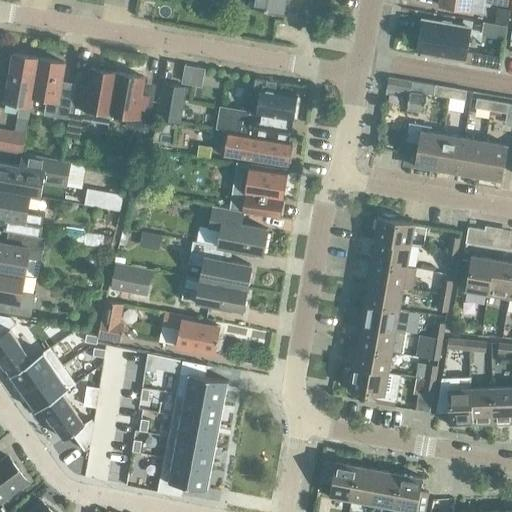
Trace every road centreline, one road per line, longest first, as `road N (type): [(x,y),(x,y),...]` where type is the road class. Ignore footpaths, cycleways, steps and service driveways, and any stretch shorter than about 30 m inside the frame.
road 1 (residential): [(361,74),(0,12)]
road 2 (residential): [(301,423),(292,388),(326,199),(337,177)]
road 3 (residential): [(181,511),(71,490),(0,396)]
road 4 (residential): [(301,423),(511,462)]
road 5 (residential): [(511,211),(337,177)]
road 6 (residential): [(511,86),(364,60)]
